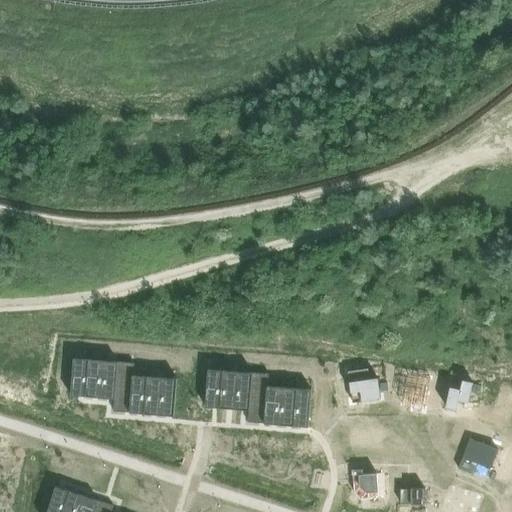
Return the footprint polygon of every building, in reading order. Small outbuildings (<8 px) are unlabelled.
[(74,358),(71,395),(86,397),(89,359),(74,358)] [(89,359),(86,397),(100,398),(103,360),(89,359)] [(103,360),(100,398),(115,399),(118,362),(103,360)] [(115,399),(114,411),(131,412),(134,375),(135,363),(118,362),(115,399)] [(369,368),(349,371),(353,402),(381,398),(378,377),(370,378),(369,368)] [(209,369),(206,406),(220,408),(223,370),(209,369)] [(223,370),(220,408),(235,409),(238,371),(223,370)] [(238,371),(235,409),(249,410),(252,372),(238,371)] [(249,410),(248,422),(265,423),(268,386),(269,374),(252,372),(249,410)] [(404,374),(401,406),(413,407),(413,410),(422,411),(422,408),(425,408),(428,376),(404,374)] [(134,375),(131,412),(145,413),(148,376),(134,375)] [(148,376),(145,413),(160,415),(163,377),(148,376)] [(163,377),(160,415),(175,416),(178,378),(163,377)] [(268,386),(265,423),(280,424),(283,387),(268,386)] [(283,387),(280,424),(294,425),(297,388),(283,387)] [(297,388),(294,425),(309,427),(312,389),(297,388)] [(451,395),(446,415),(457,417),(459,408),(469,410),(474,390),(463,388),(461,397),(451,395)] [(358,424),(355,434),(364,437),(361,447),(380,453),(384,442),(375,440),(378,430),(358,424)] [(470,438),(459,468),(473,474),(478,462),(491,468),(498,449),(470,438)] [(378,473),(354,475),(355,492),(362,498),(379,497),(378,473)] [(56,487),(48,511),(63,511),(70,491),(56,487)] [(401,489),(401,503),(411,503),(411,504),(425,504),(425,488),(411,488),(411,489),(401,489)] [(70,491),(63,511),(78,511),(84,495),(70,491)] [(450,491),(443,511),(469,511),(474,499),(450,491)] [(84,495),(78,511),(94,511),(98,500),(84,495)] [(94,511),(112,511),(114,505),(98,500),(94,511)]
